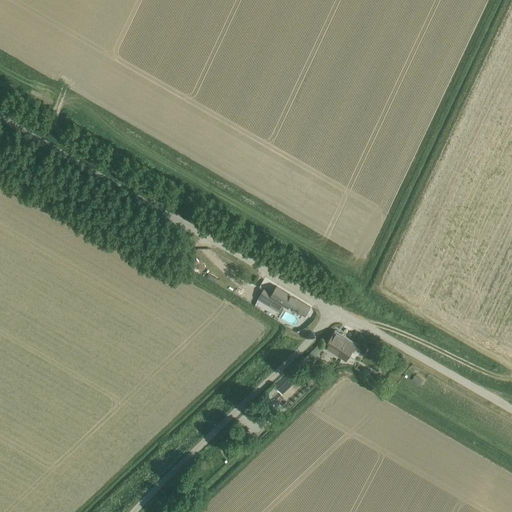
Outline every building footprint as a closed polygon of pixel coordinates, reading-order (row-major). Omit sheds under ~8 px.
[(264,290),(258,298),(281,312),(284,307),(288,310),(290,306),(305,315),(310,307),(276,286),(271,295),(264,290)] [(325,347),(345,360),(346,360),(356,343),(335,330),(325,347)] [(309,367),(319,350),(315,348),(302,361),(309,367)] [(280,391),(297,375),(292,370),(275,386),(280,391)] [(298,376),(291,386),(295,389),(303,379),(298,376)]
